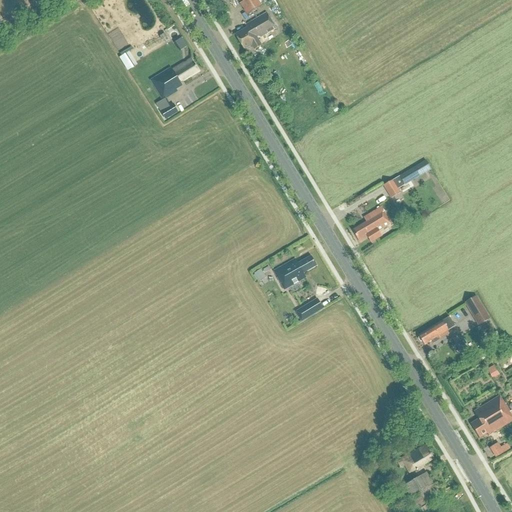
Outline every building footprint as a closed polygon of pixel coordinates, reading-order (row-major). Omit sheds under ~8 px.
[(260,4),(257,0),(237,0),(246,16),(262,7),(260,4)] [(266,14),(250,24),(258,38),(258,37),(261,38),(275,30),(266,14)] [(247,29),(235,35),(243,51),(251,47),(253,51),(261,46),(256,39),(258,38),(250,24),(245,26),(247,29)] [(138,66),(146,62),(138,48),(130,52),(138,66)] [(171,69),(150,81),(162,102),(177,92),(176,90),(181,87),(179,83),(198,72),(191,60),(172,71),(171,69)] [(170,107),(161,112),(166,120),(178,113),(174,107),(171,109),(170,107)] [(399,177),(405,186),(405,187),(431,170),(425,161),(399,177)] [(398,190),(405,186),(399,177),(383,187),(391,199),(400,194),(398,190)] [(366,222),(352,230),(360,243),(368,238),(371,243),(382,237),(379,232),(390,225),(384,213),(383,213),(380,208),(364,218),(366,222)] [(294,260),(273,272),(284,291),(300,281),(299,279),(304,276),(301,271),(314,263),(310,256),(297,265),(294,260)] [(258,282),(265,278),(260,270),(254,274),(258,282)] [(478,327),(489,320),(490,319),(476,296),(464,304),(478,327)] [(317,299),(295,312),(301,323),(323,309),(317,299)] [(449,317),(419,336),(419,337),(418,339),(420,342),(423,342),(424,346),(431,342),(433,344),(440,340),(440,341),(443,339),(441,335),(455,327),(449,317)] [(494,340),(500,337),(497,332),(491,336),(494,340)] [(431,347),(436,352),(441,348),(436,343),(431,347)] [(505,363),(498,366),(501,374),(508,372),(505,363)] [(499,376),(493,366),(486,370),(492,380),(499,376)] [(489,436),(511,421),(511,416),(499,396),(474,412),(478,420),(470,425),(479,439),(487,434),(489,436)] [(508,439),(499,443),(504,453),(511,449),(511,442),(510,443),(508,439)] [(425,446),(401,461),(401,460),(397,463),(400,469),(405,467),(410,474),(433,460),(425,446)] [(392,450),(380,456),(385,466),(392,462),(389,458),(395,455),(392,450)] [(382,466),(376,455),(367,460),(373,471),(382,466)] [(426,474),(419,478),(401,488),(407,499),(411,497),(416,505),(418,508),(431,500),(440,495),(438,491),(433,484),(426,474)] [(453,486),(444,491),(446,494),(455,488),(453,486)]
